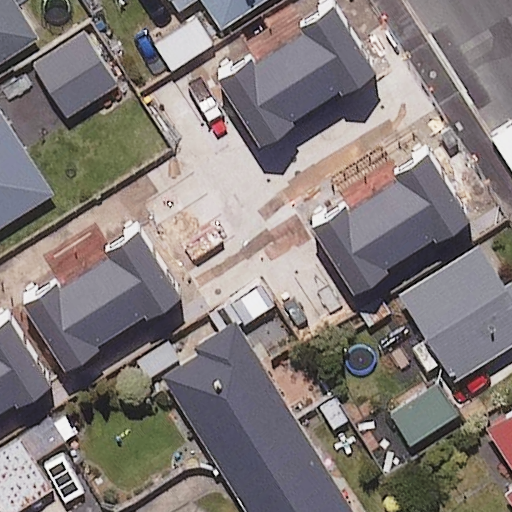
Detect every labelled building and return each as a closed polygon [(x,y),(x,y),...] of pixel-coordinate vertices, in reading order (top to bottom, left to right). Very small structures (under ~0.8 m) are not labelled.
[(0,0),(0,60),(43,33),(21,0),(0,0)] [(177,0),(183,8),(195,0),(210,0),(226,24),(262,0),(177,0)] [(261,185),(297,161),(301,166),(353,131),(344,118),(379,93),(315,0),(287,0),(267,14),(283,38),(235,71),(272,124),(236,149),(261,185)] [(216,38),(199,14),(158,44),(175,68),(216,38)] [(120,82),(89,27),(38,57),(69,111),(120,82)] [(0,225),(57,189),(1,103),(0,103),(0,225)] [(207,121),(182,139),(211,180),(236,162),(207,121)] [(471,174),(455,185),(423,135),(309,209),(336,250),(368,229),(397,273),(478,220),(474,213),(490,203),(471,174)] [(214,201),(179,148),(130,180),(164,233),(214,201)] [(458,379),(511,343),(511,277),(510,279),(485,240),(405,291),(432,333),(416,344),(430,366),(444,357),(458,379)] [(212,305),(216,312),(228,304),(239,322),(242,320),(245,325),(281,302),(241,241),(191,273),(212,305)] [(0,409),(19,396),(35,420),(212,305),(191,273),(77,347),(23,264),(0,278),(0,409)] [(360,511),(241,322),(191,353),(192,355),(168,370),(256,511),(360,511)] [(462,409),(441,379),(397,410),(418,440),(462,409)] [(80,430),(68,409),(0,451),(0,511),(11,511),(55,485),(37,457),(80,430)] [(511,412),(493,424),(511,457),(511,489),(504,494),(511,508),(511,412)]
